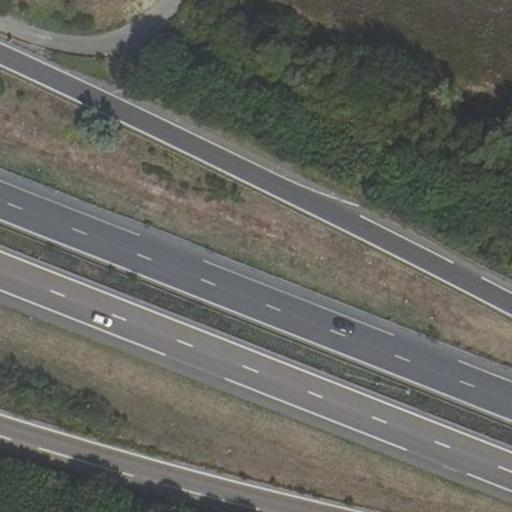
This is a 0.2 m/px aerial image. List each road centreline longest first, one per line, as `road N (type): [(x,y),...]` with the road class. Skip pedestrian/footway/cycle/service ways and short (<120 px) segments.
road 1 (trunk): [(511,305),(0,50)]
road 2 (trunk): [(0,272),(511,473)]
road 3 (trunk): [(511,403),(0,202)]
road 4 (trunk): [(0,425),(328,511)]
